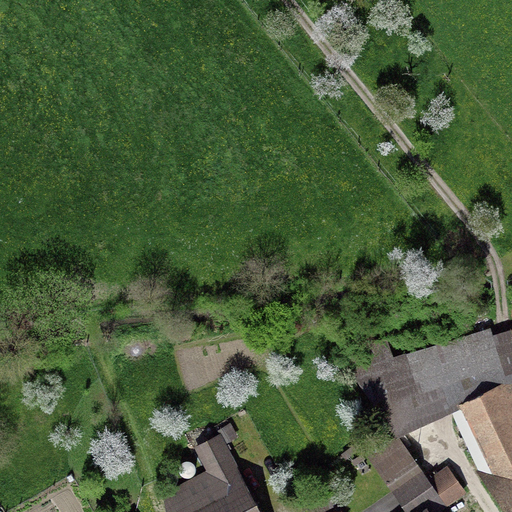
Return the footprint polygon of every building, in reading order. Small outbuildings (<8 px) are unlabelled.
[(371,404),(385,426),(391,436),(455,409),(511,381),(511,331),(505,334),(487,339),(484,332),(389,362),(380,345),(363,351),(370,368),(351,374),(372,404),(371,404)] [(511,511),(511,381),(455,409),(455,420),(475,467),(473,469),(503,511),(511,511)] [(254,511),(216,438),(194,449),(221,499),(196,511),(254,511)] [(434,459),(418,471),(419,472),(432,491),(449,479),(434,459)] [(432,491),(419,472),(394,489),(407,508),(432,491)]
